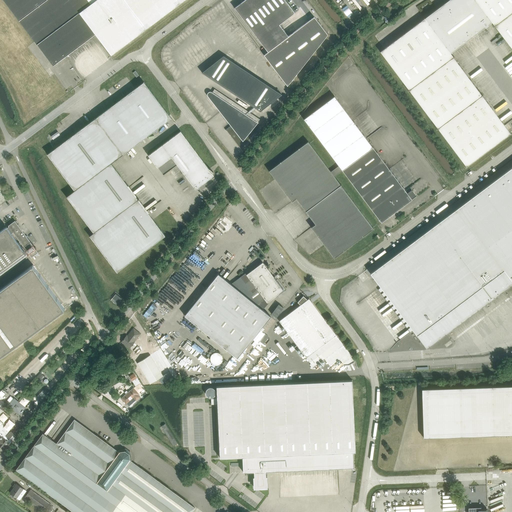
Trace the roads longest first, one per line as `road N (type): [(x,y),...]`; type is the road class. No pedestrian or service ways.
road 1 (unclassified): [(326,274),(348,271),(511,149)]
road 2 (unclassified): [(365,480),(374,378),(326,297),(326,274)]
road 3 (unclassified): [(246,511),(70,380)]
road 4 (unclassified): [(103,339),(11,146)]
road 5 (unclassified): [(103,339),(235,176)]
road 6 (unclassified): [(11,146),(139,50)]
road 7 (unclassified): [(235,176),(139,50)]
road 8 (unclassified): [(326,274),(301,264),(235,176)]
road 9 (unknown): [(188,114),(143,152),(180,203)]
road 10 (unclassified): [(365,480),(485,476)]
